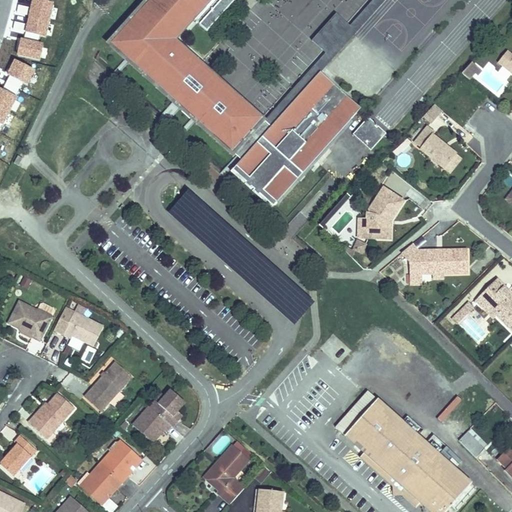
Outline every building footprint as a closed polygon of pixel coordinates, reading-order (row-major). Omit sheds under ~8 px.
[(145,0),(109,41),(116,47),(113,50),(123,60),(126,57),(182,107),(179,110),(191,120),(194,117),(235,154),(266,120),(177,40),(195,20),(208,32),(236,0),(145,0)] [(266,120),(235,154),(242,160),(320,73),(385,0),(373,0),(350,26),(325,54),(266,120)] [(325,54),(350,26),(336,14),(312,41),(325,54)] [(511,55),(507,52),(499,63),(511,73),(511,55)] [(481,71),(472,63),(468,68),(475,73),(477,76),(481,71)] [(475,73),(468,68),(462,74),(469,80),(475,73)] [(231,172),(271,209),(361,109),(320,73),(242,160),(231,172)] [(434,105),(426,114),(433,121),(442,111),(434,105)] [(426,114),(423,117),(431,124),(433,121),(426,114)] [(371,151),(386,134),(368,117),(353,135),(371,151)] [(427,127),(427,128),(414,143),(421,148),(420,150),(444,169),(456,154),(433,135),(435,133),(427,127)] [(462,159),(456,154),(444,169),(450,174),(462,159)] [(18,156),(14,163),(19,166),(23,159),(18,156)] [(390,239),(391,221),(403,202),(383,189),(367,214),(367,220),(366,238),(390,239)] [(366,238),(367,220),(359,220),(358,238),(366,238)] [(418,252),(412,245),(401,254),(409,263),(410,275),(422,274),(433,274),(432,268),(444,267),(444,274),(468,273),(467,251),(442,251),(443,256),(434,256),(434,251),(418,252)] [(444,274),(444,267),(432,268),(433,274),(433,280),(444,280),(444,274)] [(410,275),(410,285),(422,285),(422,274),(410,275)] [(20,286),(28,288),(30,279),(22,277),(20,286)] [(511,296),(508,292),(504,288),(504,287),(497,279),(475,301),(481,306),(488,299),(500,312),(496,316),(511,331),(511,296)] [(493,319),(496,316),(500,312),(488,299),(481,306),(493,319)] [(19,302),(8,324),(18,329),(32,336),(32,337),(40,341),(52,318),(51,317),(54,312),(54,309),(43,304),(41,305),(38,311),(19,302)] [(469,303),(452,320),(457,324),(473,307),(469,303)] [(74,313),(83,317),(86,310),(78,305),(74,313)] [(93,347),(103,327),(83,317),(74,313),(65,308),(54,330),(71,339),(72,336),(84,342),(93,347)] [(32,336),(18,329),(19,332),(20,333),(19,335),(29,340),(30,338),(32,337),(32,336)] [(72,336),(71,339),(82,344),(84,342),(72,336)] [(119,392),(132,377),(116,363),(106,374),(102,377),(84,398),(101,412),(110,403),(115,407),(124,396),(119,392)] [(335,426),(364,452),(359,457),(389,484),(393,488),(392,497),(402,496),(410,495),(420,503),(429,511),(446,511),(472,483),(368,389),(358,400),(335,426)] [(150,408),(172,427),(177,421),(173,417),(178,411),(185,403),(171,391),(165,397),(158,405),(155,402),(150,408)] [(29,423),(47,440),(52,433),(74,409),(58,394),(49,405),(36,419),(34,417),(29,423)] [(162,394),(155,402),(158,405),(165,397),(162,394)] [(36,419),(49,405),(47,403),(34,417),(36,419)] [(166,433),(172,427),(150,408),(149,406),(132,425),(153,444),(164,431),(166,433)] [(182,416),(178,411),(173,417),(177,421),(182,416)] [(120,427),(124,431),(129,425),(125,422),(120,427)] [(459,441),(476,458),(487,446),(470,429),(459,441)] [(56,437),(52,433),(47,440),(51,443),(56,437)] [(0,465),(14,478),(37,451),(20,436),(14,443),(17,445),(10,453),(12,454),(8,459),(6,457),(0,463),(0,465)] [(101,464),(122,483),(142,461),(124,445),(116,443),(109,451),(111,452),(101,464)] [(218,494),(230,505),(244,489),(233,479),(253,456),(245,448),(240,454),(232,447),(218,463),(221,466),(208,481),(220,492),(218,494)] [(511,448),(498,460),(507,469),(506,470),(511,476),(511,448)] [(221,466),(218,463),(204,478),(208,481),(221,466)] [(122,483),(101,464),(90,476),(93,478),(84,489),(102,505),(108,498),(106,495),(109,492),(111,495),(122,483)] [(65,483),(71,488),(76,481),(71,476),(65,483)] [(90,476),(89,476),(81,486),(84,489),(93,478),(90,476)] [(281,511),(282,507),(283,493),(260,490),(257,511),(281,511)] [(0,511),(21,511),(25,505),(0,492),(0,511)] [(410,495),(402,496),(412,505),(420,503),(410,495)] [(71,498),(61,508),(64,511),(74,501),(71,498)] [(57,511),(86,511),(74,501),(64,511),(61,508),(57,511)]
